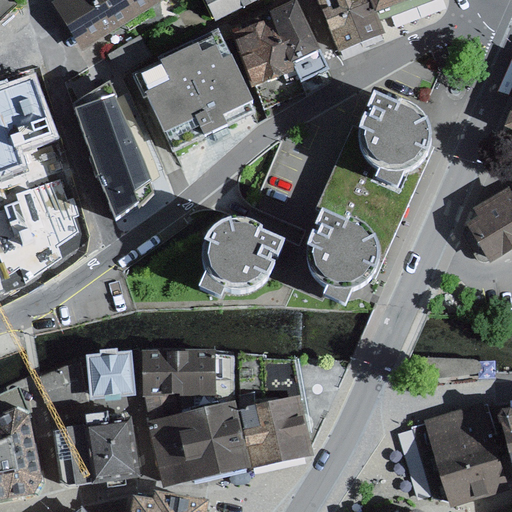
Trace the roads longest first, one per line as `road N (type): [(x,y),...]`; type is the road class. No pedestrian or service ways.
road 1 (residential): [(0,323),(104,261),(261,136),(480,18)]
road 2 (primary): [(361,403),(511,55)]
road 3 (residential): [(361,403),(392,408),(511,390)]
road 4 (primary): [(302,511),(361,403)]
